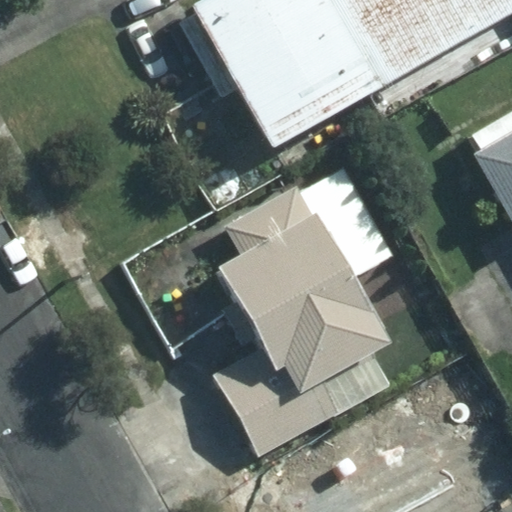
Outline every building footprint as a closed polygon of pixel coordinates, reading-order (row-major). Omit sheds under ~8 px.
[(264,163),(406,83),(359,0),(213,0),(182,18),(187,27),(175,32),(218,109),(229,103),(264,163)] [(511,0),(359,0),(406,83),(511,22),(511,0)] [(511,127),(506,117),(464,140),(476,162),(467,167),(511,243),(511,127)] [(388,261),(338,169),(221,233),(238,264),(207,282),(248,358),(207,379),(253,464),(383,393),(368,367),(382,360),(341,287),(388,261)] [(470,511),(431,443),(331,501),(337,511),(470,511)]
